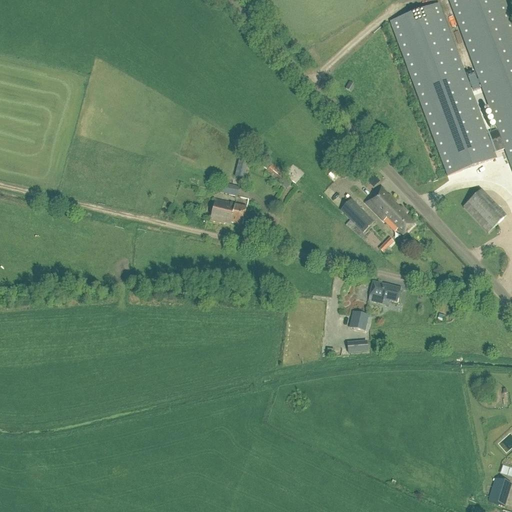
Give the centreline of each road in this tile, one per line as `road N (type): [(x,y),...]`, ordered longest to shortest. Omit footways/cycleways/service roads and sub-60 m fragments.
road 1 (unclassified): [(502,296),(228,0)]
road 2 (unclassified): [(502,296),(171,226)]
road 3 (track): [(171,226),(0,186)]
